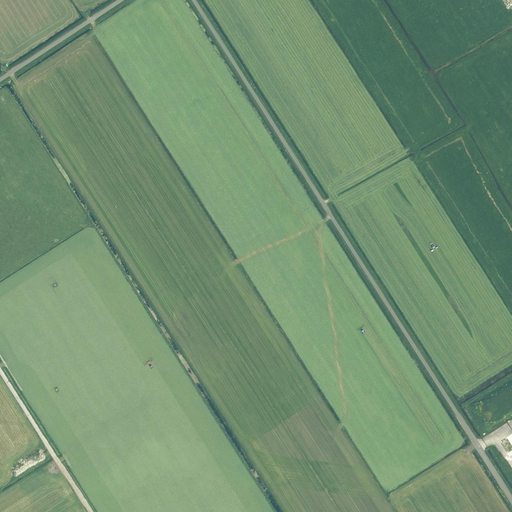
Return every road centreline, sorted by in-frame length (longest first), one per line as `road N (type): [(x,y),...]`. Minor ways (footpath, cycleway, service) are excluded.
road 1 (unclassified): [(511,500),(193,0)]
road 2 (unclassified): [(128,0),(0,84)]
